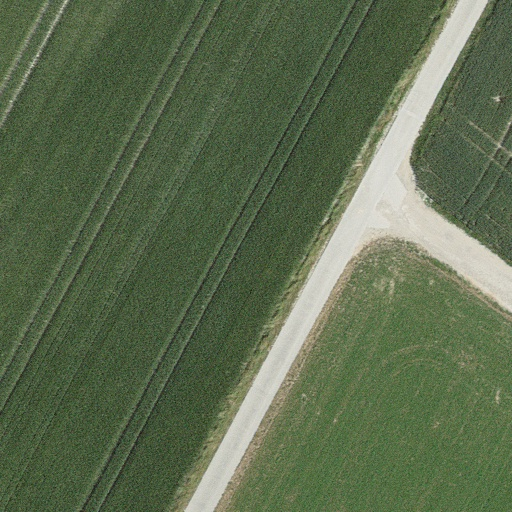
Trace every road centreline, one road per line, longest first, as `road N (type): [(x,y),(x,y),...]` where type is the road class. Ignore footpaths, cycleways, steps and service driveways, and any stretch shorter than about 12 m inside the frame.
road 1 (track): [(475,0),(199,511)]
road 2 (track): [(372,192),(511,297)]
